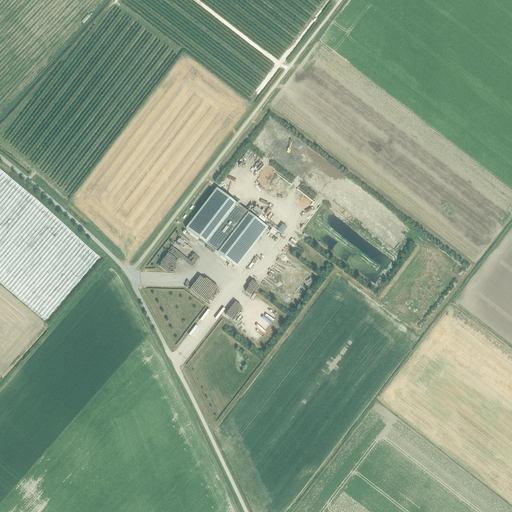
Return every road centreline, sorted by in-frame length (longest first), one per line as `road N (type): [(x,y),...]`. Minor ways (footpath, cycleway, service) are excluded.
road 1 (unclassified): [(128,272),(341,0)]
road 2 (unclassified): [(244,511),(128,272)]
road 3 (unclassified): [(128,272),(0,157)]
